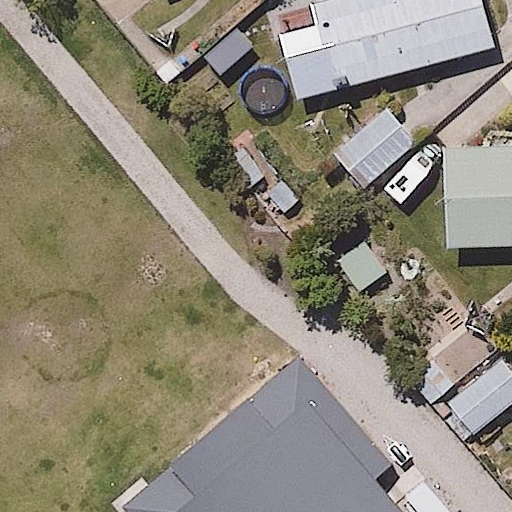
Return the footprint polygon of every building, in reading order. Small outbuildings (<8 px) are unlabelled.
[(227,20),(206,0),(185,0),(149,38),(158,46),(145,59),(168,81),(227,20)] [(303,0),(305,8),(277,14),(294,89),(498,44),(488,0),(303,0)] [(410,116),(382,89),(353,120),(381,147),(410,116)] [(511,129),(445,135),(454,235),(511,229),(511,129)] [(301,189),(241,130),(216,155),(276,214),(301,189)] [(461,440),(511,396),(511,358),(471,311),(402,370),(461,440)] [(396,511),(277,368),(107,507),(110,511),(396,511)]
